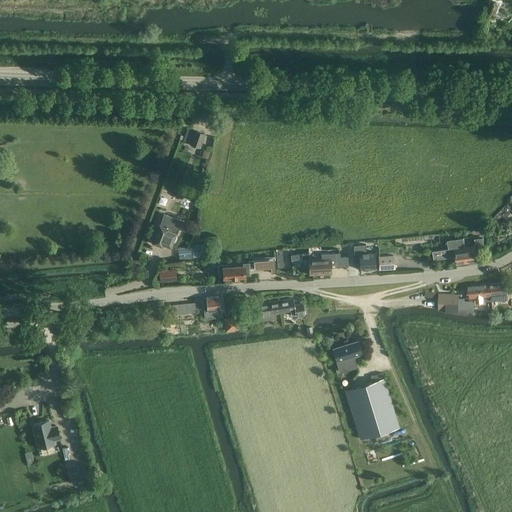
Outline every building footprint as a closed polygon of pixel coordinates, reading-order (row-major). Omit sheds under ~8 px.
[(490,6),(487,12),(494,15),(496,11),(495,11),(498,4),(496,3),(496,2),(494,2),(492,2),(490,6)] [(190,143),(190,144),(200,147),(204,134),(195,130),(194,131),(187,129),(183,141),(190,143)] [(158,225),(152,242),(151,241),(151,242),(163,246),(162,245),(163,244),(171,247),(173,242),(175,241),(176,237),(175,235),(178,229),(180,229),(182,222),(163,214),(159,225),(158,225)] [(465,247),(464,241),(464,238),(447,240),(448,250),(433,252),(434,260),(451,258),(456,258),(457,265),(467,263),(465,247)] [(482,252),(481,245),(484,245),(483,238),(479,239),(479,238),(474,239),(474,240),(464,241),(465,247),(467,263),(478,262),(476,253),(482,252)] [(192,245),(193,258),(193,259),(206,257),(206,256),(205,243),(192,245)] [(365,243),(353,244),(353,256),(360,256),(360,257),(360,265),(360,268),(374,267),(373,250),(366,251),(365,243)] [(284,270),(282,254),(275,255),(276,270),(284,270)] [(394,270),(394,262),(393,256),(378,257),(379,271),(394,270)] [(330,258),(308,259),(309,274),(331,273),(330,258)] [(249,275),(248,262),(217,264),(218,277),(223,276),(223,279),(244,277),(244,275),(249,275)] [(174,281),(173,269),(159,271),(160,283),(174,281)] [(507,298),(506,282),(490,284),(491,300),(507,298)] [(490,284),(489,284),(467,286),(468,297),(475,296),(475,299),(476,299),(477,301),(491,300),(490,284)] [(445,294),(445,306),(445,309),(458,310),(459,298),(459,294),(445,294)] [(220,313),(218,296),(203,298),(204,315),(203,315),(203,319),(222,317),(222,313),(220,313)] [(474,314),(474,301),(464,301),(464,298),(459,298),(458,310),(470,310),(470,313),(474,314)] [(304,314),(303,308),(303,304),(294,305),(293,299),(287,300),(278,301),(280,312),(288,311),(289,316),(294,315),(295,321),(303,320),(302,315),(302,314),(304,314)] [(278,301),(265,303),(266,311),(258,312),(260,321),(276,318),(275,313),(280,312),(278,301)] [(194,303),(182,304),(183,313),(195,311),(194,303)] [(255,304),(247,305),(248,315),(256,314),(255,304)] [(224,317),(225,327),(245,325),(244,315),(224,317)] [(64,330),(76,330),(82,329),(82,322),(64,323),(64,330)] [(357,341),(333,349),(340,372),(352,368),(349,358),(354,357),(361,354),(357,341)] [(345,390),(352,411),(360,438),(399,427),(382,373),(370,376),(372,382),(345,390)] [(56,426),(54,426),(54,427),(50,428),(49,420),(32,424),(38,447),(54,444),(53,440),(59,438),(56,426)]
